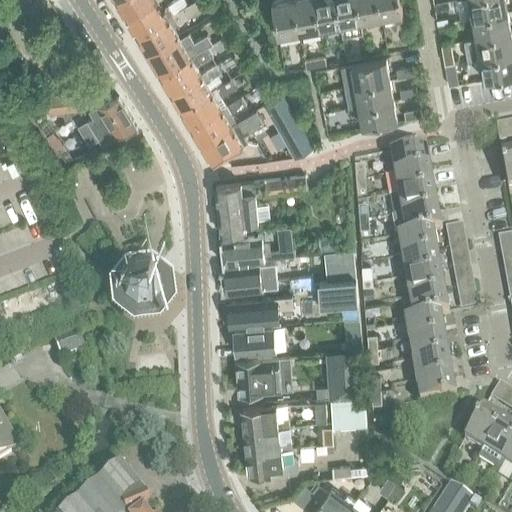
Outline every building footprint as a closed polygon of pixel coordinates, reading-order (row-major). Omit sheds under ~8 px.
[(117,0),(127,17),(156,0),(117,0)] [(156,0),(127,17),(137,35),(188,4),(185,0),(174,0),(162,8),(157,0),(156,0)] [(201,0),(195,0),(188,4),(137,35),(147,52),(177,34),(173,26),(205,7),(201,0)] [(280,36),(301,32),(294,0),(281,0),(274,1),(280,36)] [(316,0),(294,0),(301,32),(321,28),(316,0)] [(337,0),(316,0),(321,28),(342,24),(337,0)] [(358,0),(337,0),(342,24),(362,21),(358,0)] [(379,0),(358,0),(362,21),(383,17),(379,0)] [(401,0),(379,0),(383,17),(404,13),(401,0)] [(470,0),(473,17),(509,10),(506,0),(470,0)] [(446,3),(436,5),(437,11),(447,9),(446,3)] [(473,17),(477,37),(511,30),(511,29),(509,10),(473,17)] [(469,60),(481,58),(511,52),(511,30),(477,37),(465,39),(469,60)] [(149,56),(160,74),(209,45),(212,43),(207,34),(194,41),(189,33),(149,56)] [(212,43),(209,45),(213,53),(228,44),(223,36),(212,43)] [(213,53),(209,45),(160,74),(170,91),(200,73),(196,65),(214,54),(213,53)] [(511,74),(511,52),(481,58),(484,79),(511,74)] [(341,66),(346,88),(391,79),(387,57),(352,64),(341,66)] [(180,109),(211,90),(224,82),(219,74),(223,72),(217,63),(200,73),(170,91),(180,109)] [(398,76),(415,73),(413,65),(396,68),(398,76)] [(235,88),(230,79),(224,82),(211,90),(180,109),(191,126),(221,108),(216,99),(235,88)] [(350,109),(361,107),(395,100),(391,79),(346,88),(350,109)] [(402,97),(419,94),(417,85),(400,88),(402,97)] [(77,112),(75,93),(48,96),(50,115),(77,112)] [(266,105),(265,105),(295,156),(312,146),(282,95),(269,103),(266,105)] [(101,141),(138,126),(120,96),(89,108),(95,117),(88,119),(101,141)] [(241,96),(221,108),(191,126),(201,142),(231,124),(227,117),(247,105),(241,96)] [(399,121),(395,100),(361,107),(364,127),(399,121)] [(407,120),(423,116),(421,107),(405,111),(407,120)] [(256,109),(231,124),(201,142),(210,158),(216,159),(248,141),(244,134),(264,122),(256,109)] [(48,123),(41,128),(48,136),(47,136),(57,150),(57,149),(66,161),(68,160),(73,158),(63,145),(64,145),(54,131),(48,123)] [(499,144),(506,143),(503,125),(496,127),(499,144)] [(389,155),(393,177),(430,169),(426,148),(389,155)] [(508,192),(511,191),(511,153),(502,156),(508,192)] [(355,169),(356,182),(365,181),(364,168),(355,169)] [(385,178),(389,198),(434,190),(430,169),(393,177),(385,178)] [(267,194),(306,189),(305,175),(265,180),(267,194)] [(357,196),(367,195),(365,181),(356,182),(357,196)] [(246,223),(258,222),(255,192),(242,194),(241,182),(215,186),(220,232),(247,229),(246,223)] [(389,198),(393,219),(438,210),(434,190),(389,198)] [(359,211),(360,224),(369,223),(368,210),(359,211)] [(397,238),(397,239),(435,232),(435,233),(443,231),(438,210),(393,219),(391,219),(395,239),(397,238)] [(360,224),(361,237),(370,236),(369,223),(360,224)] [(439,252),(435,233),(435,232),(397,239),(401,260),(439,252)] [(224,264),(295,255),(294,246),(265,250),(263,235),(221,240),(224,264)] [(337,235),(319,237),(320,250),(338,248),(337,235)] [(448,244),(449,250),(467,247),(466,240),(448,244)] [(469,253),(467,247),(449,250),(451,257),(469,253)] [(511,251),(500,253),(502,261),(511,258),(511,251)] [(443,273),(439,252),(401,260),(405,280),(443,273)] [(511,264),(511,258),(502,261),(503,266),(511,264)] [(276,262),(224,268),(227,292),(278,286),(276,262)] [(443,273),(405,280),(409,301),(447,293),(443,273)] [(123,289),(122,291),(117,292),(114,296),(115,304),(119,307),(124,306),(125,307),(126,307),(135,315),(138,316),(150,315),(153,313),(160,303),(161,303),(162,300),(161,300),(160,288),(159,285),(158,286),(149,278),(149,277),(146,277),(134,279),(133,278),(131,279),(131,280),(123,290),(123,289)] [(373,277),(363,278),(364,286),(373,285),(373,277)] [(320,283),(306,284),(307,304),(321,303),(321,305),(353,303),(358,302),(357,278),(320,281),(320,283)] [(456,284),(457,291),(476,287),(474,281),(456,284)] [(373,286),(365,287),(367,298),(375,296),(373,286)] [(477,294),(476,287),(457,291),(459,298),(477,294)] [(451,314),(447,293),(409,301),(413,320),(413,321),(442,315),(442,316),(451,314)] [(263,300),(229,303),(231,326),(279,321),(278,308),(293,306),(293,305),(293,299),(292,294),(263,297),(263,300)] [(405,322),(409,342),(446,335),(442,316),(442,315),(413,321),(413,320),(405,322)] [(362,350),(360,318),(344,319),(346,351),(362,350)] [(235,353),(280,348),(286,347),(283,324),(232,330),(235,353)] [(61,360),(85,351),(78,333),(54,342),(61,360)] [(369,336),(370,349),(377,349),(379,348),(378,335),(369,336)] [(413,363),(450,355),(446,335),(409,342),(413,363)] [(380,361),(379,348),(377,349),(370,349),(371,362),(380,361)] [(450,355),(413,363),(417,383),(454,376),(450,355)] [(290,356),(237,358),(240,393),(292,387),(290,356)] [(341,397),(365,395),(364,371),(339,373),(341,397)] [(372,377),(373,391),(382,390),(381,376),(372,377)] [(458,397),(454,376),(417,383),(421,405),(458,397)] [(497,402),(507,387),(501,384),(492,399),(497,402)] [(383,403),(382,390),(373,391),(374,404),(383,403)] [(365,395),(341,397),(332,397),(334,428),(368,425),(365,395)] [(327,403),(315,403),(316,422),(327,422),(327,403)] [(241,409),(244,431),(289,426),(286,404),(241,409)] [(466,439),(485,450),(504,420),(486,408),(466,439)] [(0,459),(18,450),(0,419),(0,459)] [(478,461),(495,472),(511,445),(511,424),(504,420),(485,450),(478,461)] [(244,431),(246,453),(291,449),(289,426),(244,431)] [(333,426),(324,426),(325,443),(334,443),(333,426)] [(323,444),(317,444),(317,452),(335,451),(335,443),(334,443),(325,443),(323,444)] [(511,485),(511,484),(511,445),(495,472),(494,474),(511,485)] [(292,456),(291,449),(246,453),(249,475),(269,473),(270,476),(294,473),(299,468),(298,460),(292,456)] [(120,463),(63,511),(122,511),(118,507),(124,501),(140,487),(120,463)] [(351,465),(332,467),(333,479),(351,477),(352,477),(351,468),(351,465)] [(367,466),(351,468),(352,477),(368,475),(367,466)] [(379,491),(387,496),(395,482),(387,477),(379,491)] [(312,511),(345,511),(352,504),(331,488),(329,491),(318,483),(313,490),(305,484),(296,496),(314,510),(312,511)] [(396,483),(389,493),(398,500),(406,490),(396,483)] [(467,511),(473,502),(451,488),(435,511),(467,511)] [(124,501),(118,507),(122,511),(145,511),(143,509),(151,505),(146,492),(124,501)]
